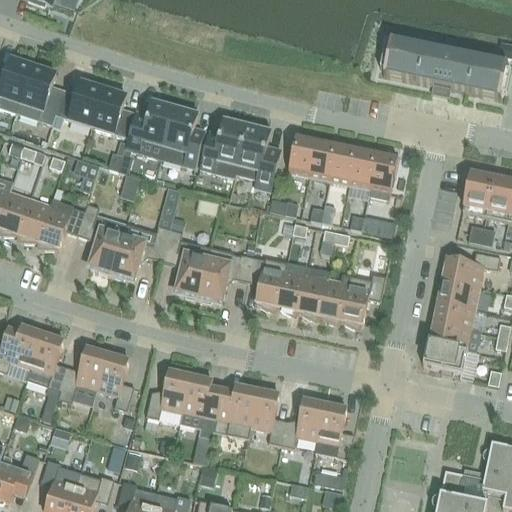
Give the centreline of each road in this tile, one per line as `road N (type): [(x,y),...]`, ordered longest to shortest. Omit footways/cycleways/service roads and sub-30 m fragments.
road 1 (residential): [(442,134),(264,104),(0,21)]
road 2 (residential): [(392,390),(0,288)]
road 3 (residential): [(392,390),(442,134)]
road 4 (residential): [(366,511),(392,390)]
road 5 (residential): [(511,415),(392,390)]
